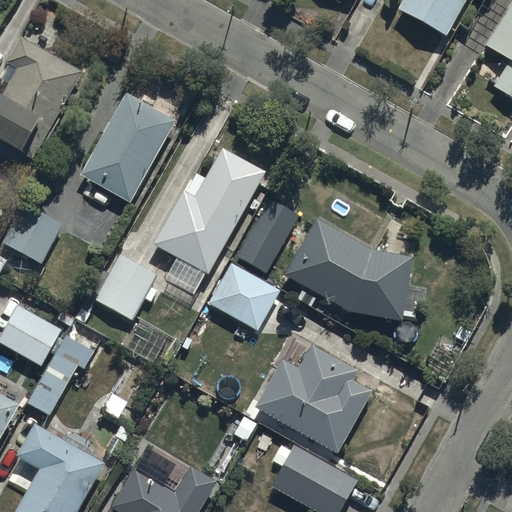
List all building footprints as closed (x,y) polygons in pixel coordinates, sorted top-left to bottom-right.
[(473,0),(410,0),(401,17),(448,44),(473,0)] [(511,15),(488,55),(511,69),(511,70),(499,93),(511,100),(511,15)] [(80,79),(23,47),(10,69),(21,76),(4,106),(0,104),(0,143),(33,162),(80,79)] [(173,128),(131,103),(86,182),(128,206),(173,128)] [(266,182),(226,159),(196,211),(187,205),(161,251),(210,279),(266,182)] [(273,207),(241,262),(265,277),(298,221),(273,207)] [(62,233),(28,214),(9,248),(43,267),(62,233)] [(321,230),(292,281),(353,317),(403,326),(412,266),(375,261),(321,230)] [(157,284),(123,265),(99,305),(133,325),(157,284)] [(278,299),(234,274),(213,309),(257,334),(278,299)] [(63,336),(23,313),(3,349),(42,371),(63,336)] [(72,343),(35,405),(55,417),(83,369),(87,371),(95,357),(72,343)] [(260,416),(337,460),(371,402),(350,390),(357,379),(317,357),(304,381),(286,371),(260,416)] [(0,451),(21,415),(0,403),(0,451)] [(84,511),(106,474),(40,437),(24,465),(48,479),(29,511),(84,511)] [(344,511),(357,490),(300,457),(279,493),(312,511),(344,511)] [(181,505),(137,480),(119,511),(206,511),(218,492),(196,479),(181,505)]
